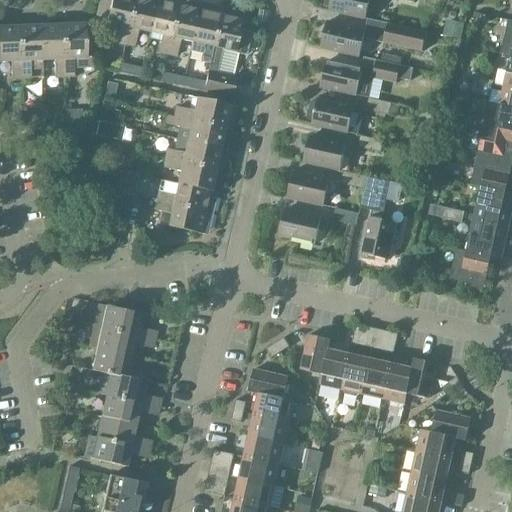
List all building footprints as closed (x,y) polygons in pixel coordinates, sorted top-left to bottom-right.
[(98,0),(94,20),(106,23),(108,23),(118,30),(115,43),(124,45),(134,0),(98,0)] [(138,30),(150,33),(156,0),(134,0),(124,45),(134,47),(138,30)] [(157,53),(167,55),(179,0),(162,0),(163,1),(160,0),(156,0),(150,33),(161,36),(157,53)] [(187,0),(179,0),(167,55),(176,57),(180,40),(192,43),(199,9),(194,8),(195,2),(187,0)] [(329,11),(365,19),(369,0),(325,0),(324,7),(330,8),(329,11)] [(200,62),(209,64),(222,8),(207,4),(205,10),(199,9),(192,43),(204,45),(200,62)] [(222,8),(209,64),(203,91),(232,98),(236,78),(217,74),(222,49),(235,52),(242,53),(245,51),(246,48),(248,40),(250,40),(250,39),(238,37),(242,19),(236,17),(237,11),(222,8)] [(500,55),(510,57),(510,56),(511,56),(511,21),(508,21),(500,55)] [(327,23),(321,49),(359,57),(365,32),(327,23)] [(85,24),(62,25),(64,78),(74,77),(73,60),(86,59),(85,24)] [(387,24),(383,44),(422,53),(427,33),(387,24)] [(62,25),(40,26),(42,61),(54,60),(55,78),(64,78),(62,25)] [(19,27),(21,79),(31,79),(30,61),(42,61),(40,26),(19,27)] [(21,79),(19,27),(0,28),(0,62),(11,62),(11,80),(21,79)] [(510,57),(503,89),(511,91),(511,56),(510,56),(510,57)] [(362,70),(360,82),(372,85),(373,79),(396,84),(400,66),(364,58),(361,70),(362,70)] [(357,96),(360,82),(362,70),(361,70),(326,62),(320,88),(357,96)] [(163,71),(161,82),(170,84),(172,74),(163,71)] [(185,73),(182,87),(195,90),(198,76),(185,73)] [(471,87),(481,90),(484,79),(474,77),(471,87)] [(484,79),(481,90),(492,92),(494,82),(484,79)] [(511,91),(503,89),(496,121),(496,122),(511,125),(511,91)] [(177,107),(174,117),(225,128),(225,129),(231,130),(234,114),(228,113),(230,106),(197,99),(194,111),(177,107)] [(366,110),(389,116),(392,104),(368,99),(366,110)] [(312,125),(348,133),(358,136),(362,118),(360,117),(362,109),(318,100),(317,104),(311,102),(307,120),(313,121),(312,125)] [(220,149),(222,144),(227,145),(231,130),(225,129),(225,128),(174,117),(172,126),(180,128),(177,140),(220,149)] [(486,119),(478,152),(511,160),(511,125),(496,122),(496,121),(486,119)] [(450,134),(447,145),(459,148),(462,137),(450,134)] [(357,148),(381,153),(384,141),(360,136),(357,148)] [(304,163),(340,171),(346,145),(309,137),(304,163)] [(167,150),(165,159),(216,171),(221,172),(225,156),(219,155),(220,149),(177,140),(174,152),(167,150)] [(470,186),(480,188),(481,187),(505,193),(506,192),(511,163),(511,160),(478,152),(470,186)] [(180,172),(177,184),(211,192),(216,171),(165,159),(163,169),(180,172)] [(340,185),(364,190),(367,177),(343,172),(340,185)] [(287,199),(324,207),(329,181),(293,173),(287,199)] [(367,177),(364,190),(360,208),(372,210),(370,218),(382,221),(391,182),(367,177)] [(158,192),(156,201),(212,214),(217,193),(211,192),(177,184),(175,196),(158,192)] [(124,185),(122,194),(128,195),(134,197),(136,188),(124,185)] [(480,188),(473,220),(508,228),(511,210),(511,193),(506,192),(505,193),(481,187),(480,188)] [(212,214),(156,201),(153,211),(171,214),(168,227),(207,236),(212,214)] [(442,219),(452,221),(454,210),(444,208),(442,219)] [(333,221),(356,226),(359,215),(335,209),(333,221)] [(279,236),(312,244),(318,219),(285,210),(279,236)] [(454,210),(452,221),(462,223),(464,213),(454,210)] [(362,255),(388,260),(396,224),(382,221),(370,218),(362,255)] [(473,220),(466,252),(466,253),(491,259),(490,259),(501,261),(508,228),(473,220)] [(466,253),(466,252),(456,250),(448,284),(483,292),(490,259),(491,259),(466,253)] [(93,327),(155,341),(156,334),(155,331),(138,328),(141,315),(98,305),(93,327)] [(354,335),(364,337),(366,327),(356,325),(354,335)] [(88,348),(96,350),(131,358),(134,345),(151,349),(153,347),(155,341),(93,327),(88,348)] [(385,342),(396,345),(398,334),(388,332),(385,342)] [(364,337),(354,335),(351,345),(362,348),(364,337)] [(301,370),(322,375),(328,350),(329,351),(331,341),(308,336),(301,370)] [(275,344),(281,353),(290,348),(284,338),(275,344)] [(396,345),(385,342),(383,352),(393,355),(396,345)] [(281,353),(275,344),(266,350),(272,359),(281,353)] [(110,375),(145,383),(147,377),(145,374),(128,370),(131,358),(96,350),(91,372),(102,374),(110,376),(110,375)] [(341,390),(349,355),(329,351),(328,350),(322,375),(319,385),(341,390)] [(362,395),(370,360),(349,355),(341,390),(362,395)] [(414,359),(411,369),(412,370),(406,394),(407,395),(428,399),(436,364),(414,359)] [(362,395),(383,400),(391,365),(370,360),(362,395)] [(391,365),(383,400),(405,405),(407,395),(406,394),(412,370),(411,369),(391,365)] [(288,378),(253,370),(248,393),(283,399),(288,378)] [(467,378),(475,390),(486,383),(478,371),(467,378)] [(110,376),(102,374),(98,394),(105,396),(159,408),(161,402),(159,399),(142,395),(145,383),(110,375),(110,376)] [(448,383),(453,392),(462,386),(457,378),(448,383)] [(462,386),(453,392),(459,401),(468,395),(462,386)] [(293,401),(258,395),(254,415),(289,423),(293,401)] [(101,417),(136,425),(138,413),(155,417),(158,415),(159,408),(105,396),(101,417)] [(233,410),(244,413),(246,403),(236,400),(233,410)] [(244,413),(233,410),(231,420),(241,423),(244,413)] [(436,412),(431,433),(456,439),(456,440),(466,442),(471,419),(436,412)] [(289,423),(254,415),(249,436),(284,444),(289,423)] [(96,438),(150,450),(151,444),(149,441),(133,437),(136,425),(101,417),(96,438)] [(421,430),(416,452),(451,460),(456,440),(456,439),(431,433),(421,430)] [(249,436),(244,457),(279,465),(284,444),(249,436)] [(150,450),(96,438),(91,460),(126,468),(129,455),(145,459),(148,457),(150,450)] [(212,461),(222,463),(224,453),(214,451),(212,461)] [(416,452),(411,473),(446,481),(451,460),(416,452)] [(461,462),(471,465),(474,454),(463,452),(461,462)] [(224,453),(222,463),(232,465),(234,455),(224,453)] [(244,457),(239,478),(274,486),(279,465),(244,457)] [(459,472),(469,475),(471,465),(461,462),(459,472)] [(70,468),(68,479),(76,481),(78,470),(70,468)] [(411,473),(407,494),(441,502),(446,481),(411,473)] [(139,511),(146,485),(109,476),(100,511),(139,511)] [(239,478),(235,500),(269,507),(274,486),(239,478)] [(65,490),(73,492),(76,481),(68,479),(65,490)] [(204,493),(214,495),(217,485),(207,482),(204,493)] [(217,485),(214,495),(225,497),(227,487),(217,485)] [(65,490),(63,500),(71,502),(73,492),(65,490)] [(439,511),(441,502),(407,494),(402,511),(439,511)] [(452,504),(462,507),(464,496),(454,494),(452,504)] [(68,511),(71,502),(63,500),(60,511),(68,511)] [(235,500),(231,511),(268,511),(269,507),(235,500)]
